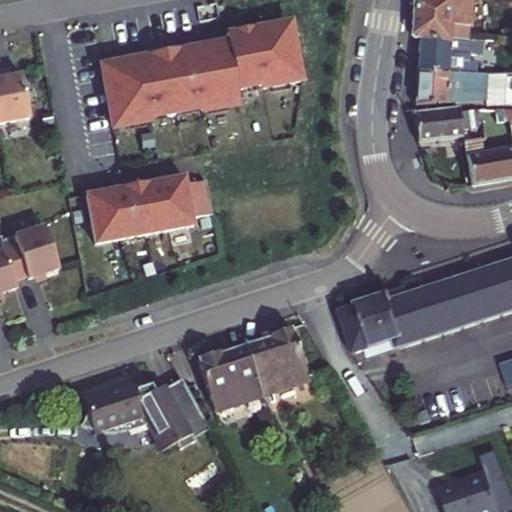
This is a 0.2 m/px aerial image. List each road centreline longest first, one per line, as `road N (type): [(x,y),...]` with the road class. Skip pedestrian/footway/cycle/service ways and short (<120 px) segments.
road 1 (tertiary): [(0,388),(326,281),(355,263),(396,203)]
road 2 (unknown): [(46,9),(99,277)]
road 3 (residential): [(389,0),(371,134),(377,171),(396,203)]
road 4 (unknown): [(309,287),(401,461)]
road 5 (tertiary): [(396,203),(451,226),(511,217)]
